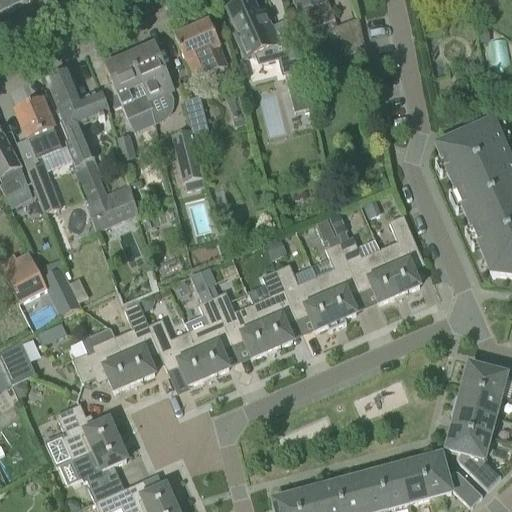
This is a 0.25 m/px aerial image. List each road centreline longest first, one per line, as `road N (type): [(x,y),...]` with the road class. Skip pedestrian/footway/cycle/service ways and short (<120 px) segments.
road 1 (residential): [(246,511),(227,427),(473,319)]
road 2 (residential): [(473,319),(411,179),(418,127),(391,0)]
road 3 (residential): [(0,76),(158,0)]
